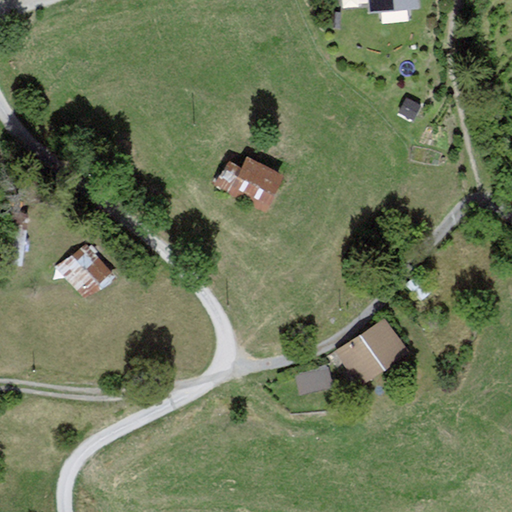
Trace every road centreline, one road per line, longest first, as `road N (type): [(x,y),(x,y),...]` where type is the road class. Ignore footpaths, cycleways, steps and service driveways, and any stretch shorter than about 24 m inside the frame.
road 1 (track): [(66,511),(72,471),(93,447),(199,390),(215,375),(224,336),(216,313),(160,248),(42,157),(0,107)]
road 2 (track): [(479,186),(338,344),(199,390),(0,382)]
road 3 (track): [(454,0),(456,111),(479,186)]
